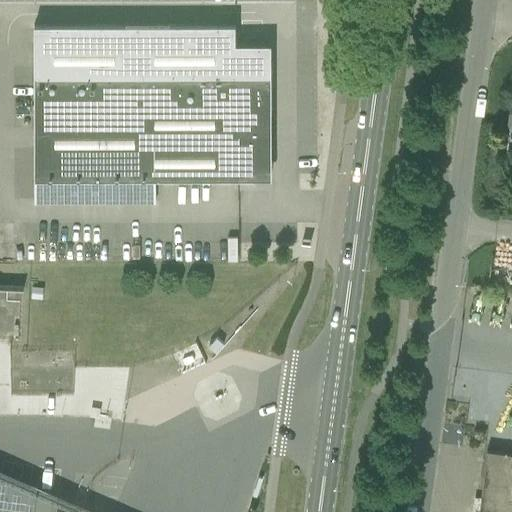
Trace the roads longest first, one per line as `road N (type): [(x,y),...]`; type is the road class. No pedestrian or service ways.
road 1 (secondary): [(319,511),(386,0)]
road 2 (unclassified): [(419,511),(480,17)]
